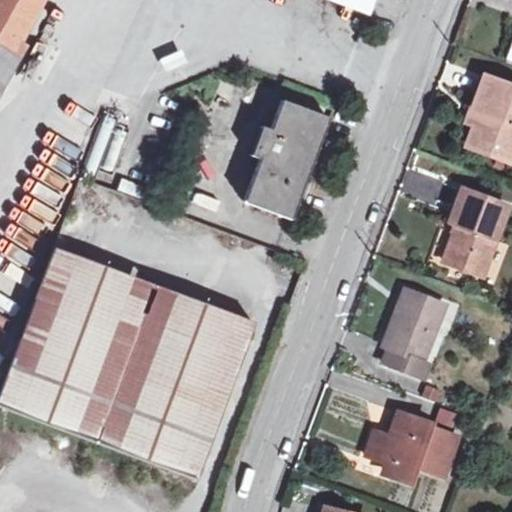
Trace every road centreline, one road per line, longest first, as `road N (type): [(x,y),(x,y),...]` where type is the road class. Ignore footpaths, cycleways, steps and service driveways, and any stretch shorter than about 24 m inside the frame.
road 1 (unclassified): [(241,511),(438,0)]
road 2 (unknown): [(317,307),(84,215)]
road 3 (unknown): [(77,0),(0,148)]
